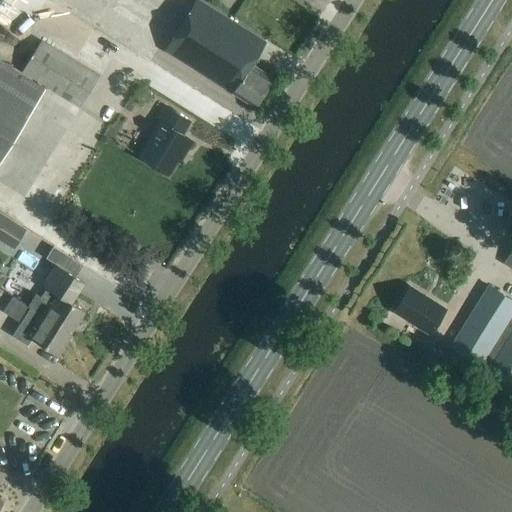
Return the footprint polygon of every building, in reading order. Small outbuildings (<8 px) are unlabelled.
[(255,108),(273,79),(251,65),(265,43),(197,0),(165,51),(232,94),(255,108)] [(80,108),(100,78),(41,41),(22,72),(80,108)] [(0,161),(34,107),(45,89),(0,61),(0,161)] [(178,163),(192,142),(182,135),(190,122),(166,106),(157,120),(161,123),(139,157),(167,175),(176,161),(178,163)] [(412,198),(426,204),(432,192),(419,185),(412,198)] [(429,208),(466,228),(477,209),(440,188),(429,208)] [(0,237),(14,246),(26,228),(0,211),(0,237)] [(511,249),(503,263),(504,264),(505,264),(511,268),(511,249)] [(84,283),(65,270),(55,264),(42,286),(47,289),(41,298),(35,295),(28,306),(40,314),(71,333),(85,311),(71,303),(84,283)] [(511,300),(489,286),(451,347),(489,371),(511,333),(511,300)] [(429,334),(445,309),(410,287),(394,312),(429,334)] [(40,314),(28,306),(13,297),(3,312),(21,323),(12,336),(27,346),(32,339),(57,355),(71,333),(40,314)]
